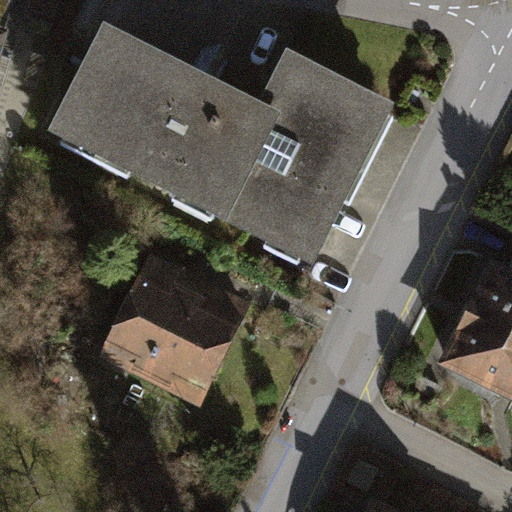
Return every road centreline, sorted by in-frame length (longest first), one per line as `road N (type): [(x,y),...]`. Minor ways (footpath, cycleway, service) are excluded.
road 1 (residential): [(339,405),(511,41)]
road 2 (residential): [(339,405),(511,497)]
road 3 (residential): [(284,511),(339,405)]
road 4 (residential): [(393,0),(511,18)]
